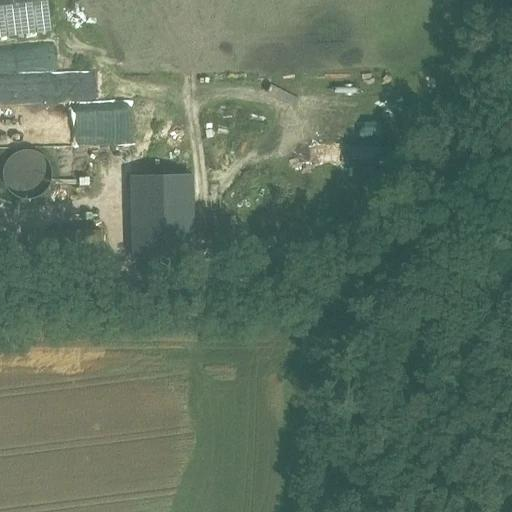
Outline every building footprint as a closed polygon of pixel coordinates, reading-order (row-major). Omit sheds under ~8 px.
[(46,0),(0,0),(0,35),(51,29),(46,0)] [(305,112),(397,112),(397,95),(305,95),(305,112)] [(131,144),(130,103),(39,106),(40,147),(131,144)] [(357,113),(354,137),(385,141),(388,117),(357,113)] [(0,194),(40,195),(40,154),(0,153),(0,194)] [(188,172),(128,174),(131,258),(190,256),(188,172)] [(28,234),(28,260),(102,260),(101,233),(28,234)]
